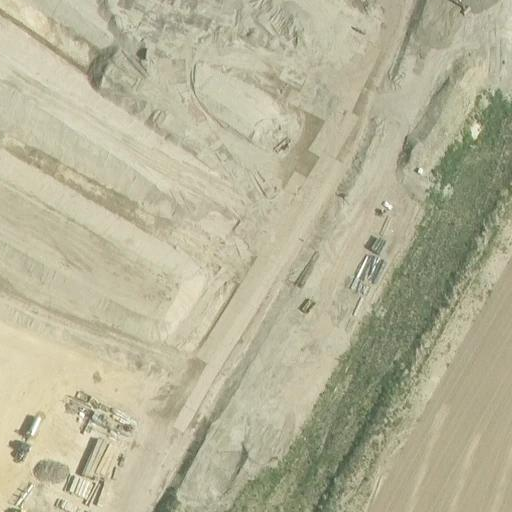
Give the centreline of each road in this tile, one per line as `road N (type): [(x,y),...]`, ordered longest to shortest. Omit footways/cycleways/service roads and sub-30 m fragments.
road 1 (motorway): [(443,0),(411,90),(151,511)]
road 2 (motorway): [(208,511),(458,107),(496,0)]
